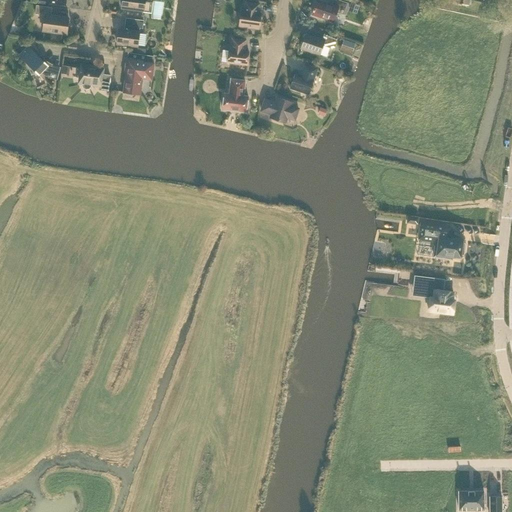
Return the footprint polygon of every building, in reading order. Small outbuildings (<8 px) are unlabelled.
[(122,0),(122,8),(144,11),(145,0),(122,0)] [(333,0),(332,5),(317,0),(312,14),(334,21),(337,12),(343,14),(347,3),(339,0),(333,0)] [(349,9),(355,11),(357,4),(351,2),(349,9)] [(259,29),(261,13),(258,13),(259,5),(246,3),(245,11),(242,11),(239,26),(259,29)] [(66,34),(69,18),(51,16),(52,7),(37,5),(35,14),(45,15),(43,31),(66,34)] [(124,30),(119,29),(117,43),(138,46),(140,32),(140,28),(143,28),(144,20),(126,18),(124,30)] [(322,40),(306,34),(301,48),(320,55),(323,45),(334,49),(338,37),(324,33),(322,40)] [(245,51),(246,40),(232,38),(231,49),(229,49),(227,63),(247,65),(249,51),(245,51)] [(344,39),(339,52),(351,57),(356,44),(344,39)] [(15,51),(27,63),(32,74),(31,75),(37,73),(39,75),(41,73),(44,75),(47,76),(48,77),(51,78),(53,79),(56,80),(59,68),(57,67),(54,66),(52,65),(49,64),(48,66),(24,42),(23,43),(28,47),(20,55),(15,51)] [(141,61),(141,60),(127,58),(125,68),(127,69),(123,92),(125,92),(124,94),(126,97),(133,97),(135,96),(135,94),(140,94),(143,79),(152,80),(154,63),(152,63),(153,56),(145,55),(144,62),(141,61)] [(309,94),(317,68),(305,64),(301,75),(295,73),(290,88),(309,94)] [(102,74),(103,69),(82,66),(80,83),(83,83),(83,85),(84,87),(89,88),(91,86),(91,84),(100,86),(99,89),(108,91),(110,76),(102,74)] [(222,109),(246,112),(248,96),(243,96),(245,81),(231,79),(229,94),(224,93),(222,109)] [(292,102),(277,97),(275,103),(265,99),(261,111),(271,114),(270,118),(285,123),(287,117),(295,120),(299,109),(291,106),(292,102)] [(324,116),(326,110),(320,107),(317,114),(324,116)] [(434,180),(433,190),(435,190),(435,196),(439,197),(437,213),(466,217),(469,201),(448,198),(449,192),(450,192),(451,182),(434,180)] [(451,228),(421,224),(419,239),(436,241),(433,257),(452,259),(452,257),(461,258),(461,255),(464,255),(465,243),(463,243),(463,240),(450,238),(451,228)] [(428,311),(453,314),(455,300),(452,300),(453,292),(438,290),(440,278),(414,275),(413,288),(433,290),(432,297),(430,297),(428,311)] [(420,324),(419,334),(427,335),(425,352),(436,353),(436,357),(446,358),(446,354),(454,355),(456,337),(445,336),(445,333),(447,333),(448,326),(420,324)] [(417,369),(417,381),(425,381),(425,383),(422,383),(422,409),(446,410),(446,401),(450,401),(450,389),(446,389),(446,383),(440,383),(440,369),(417,369)] [(392,485),(391,511),(406,511),(407,511),(419,511),(419,510),(424,511),(438,511),(439,497),(424,497),(425,498),(419,498),(419,487),(408,487),(408,485),(392,485)] [(484,491),(459,491),(459,510),(484,510),(484,491)] [(502,511),(502,497),(490,497),(490,511),(502,511)]
